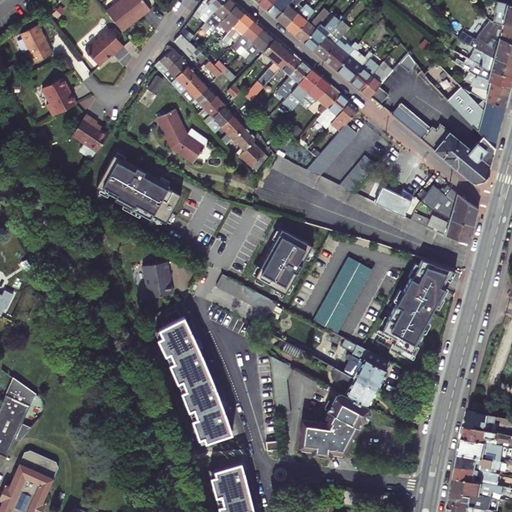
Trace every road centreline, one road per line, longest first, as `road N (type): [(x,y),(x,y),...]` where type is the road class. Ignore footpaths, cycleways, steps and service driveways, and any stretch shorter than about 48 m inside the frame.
road 1 (residential): [(493,201),(467,190),(246,0)]
road 2 (secondary): [(493,201),(422,487)]
road 3 (secondary): [(436,489),(507,205)]
road 4 (residential): [(272,478),(256,451),(223,329)]
road 5 (residential): [(272,478),(303,470),(422,487)]
road 6 (residential): [(99,90),(122,92),(192,0)]
